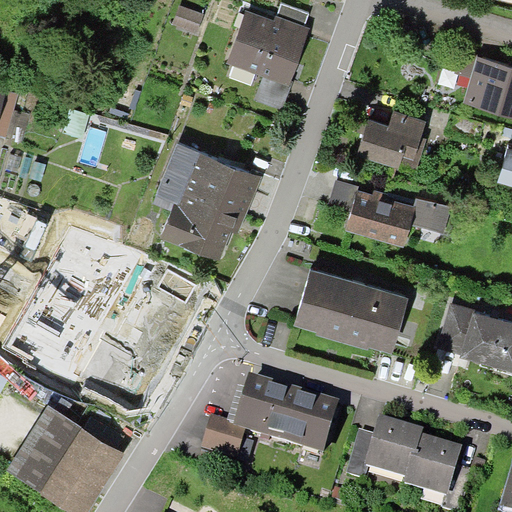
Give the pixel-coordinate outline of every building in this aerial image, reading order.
[(275,10),(274,14),(245,4),(224,58),(263,71),(253,96),(282,107),(292,81),(288,79),(308,23),(304,22),(308,11),(281,0),(276,11),(275,10)] [(204,10),(178,1),(170,22),(196,31),(204,10)] [(470,72),(476,51),(460,46),(454,67),(470,72)] [(511,61),(476,51),(470,72),(463,96),(511,109),(511,61)] [(0,81),(0,132),(1,133),(12,91),(3,89),(4,83),(0,81)] [(389,122),(369,116),(361,144),(395,154),(398,143),(411,147),(420,114),(394,106),(389,122)] [(451,110),(446,130),(479,140),(484,120),(451,110)] [(261,171),(175,135),(152,195),(170,202),(158,230),(220,254),(230,227),(235,230),(261,171)] [(511,142),(508,142),(499,171),(511,174),(511,142)] [(410,202),(359,188),(349,223),(401,237),(410,202)] [(446,202),(417,196),(410,231),(439,237),(446,202)] [(401,291),(311,265),(297,313),(388,339),(401,291)] [(511,313),(452,296),(439,342),(511,363),(511,313)] [(335,400),(248,377),(236,421),(246,424),(245,427),(321,448),(335,400)] [(83,511),(123,447),(46,399),(5,464),(78,511),(83,511)] [(210,414),(201,448),(236,457),(245,427),(246,424),(236,421),(210,414)] [(418,431),(380,420),(376,432),(367,464),(407,476),(406,482),(446,493),(454,464),(458,449),(417,437),(418,431)] [(367,464),(376,432),(360,428),(347,473),(363,478),(367,464)] [(460,511),(472,470),(454,464),(446,493),(442,507),(459,511),(460,511)] [(334,487),(332,497),(345,500),(347,490),(334,487)]
